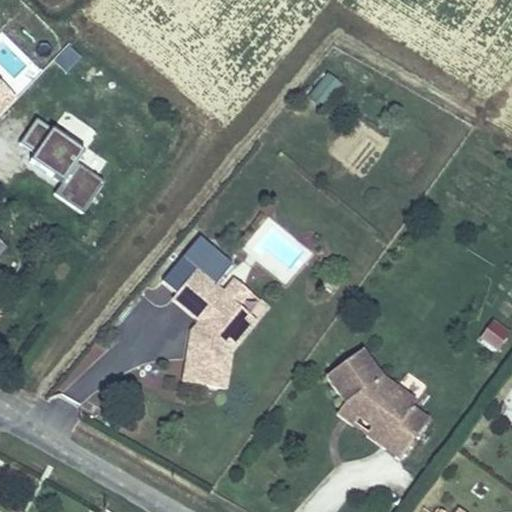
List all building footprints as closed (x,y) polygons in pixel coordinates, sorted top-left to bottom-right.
[(82,60),(67,45),(51,62),(66,76),(82,60)] [(306,96),(323,108),(341,82),(324,70),(306,96)] [(0,116),(17,99),(0,82),(0,116)] [(83,217),(104,183),(74,164),(82,150),(51,131),(50,134),(33,123),(18,146),(35,157),(30,166),(61,185),(53,198),(83,217)] [(84,150),(77,164),(95,173),(102,159),(84,150)] [(162,280),(176,294),(197,271),(214,286),(231,266),(200,238),(162,280)] [(176,294),(171,300),(195,321),(187,330),(180,383),(227,392),(233,352),(232,340),(251,319),(238,308),(222,293),(214,286),(197,271),(176,294)] [(234,278),(222,293),(238,308),(251,293),(234,278)] [(257,325),(251,319),(232,340),(233,352),(257,325)] [(511,332),(493,320),(479,340),(498,352),(511,332)] [(390,437),(381,450),(397,462),(424,427),(408,414),(412,403),(383,383),(363,356),(331,379),(345,401),(390,437)] [(337,415),(381,450),(390,437),(345,401),(337,415)]
